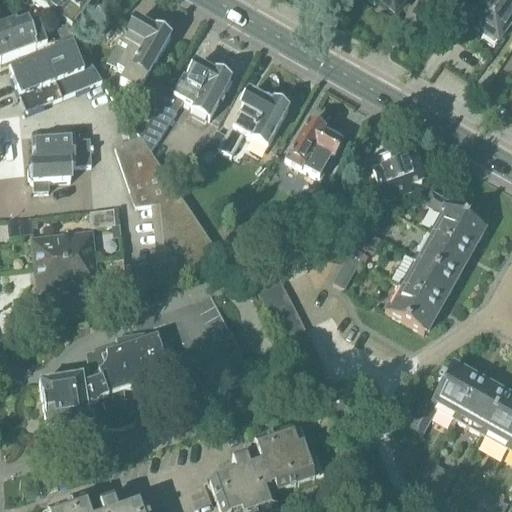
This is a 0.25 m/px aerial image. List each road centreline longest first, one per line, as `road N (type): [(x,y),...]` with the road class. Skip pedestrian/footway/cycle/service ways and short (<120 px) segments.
road 1 (unknown): [(0,472),(161,422),(197,406),(210,383),(176,310),(0,370)]
road 2 (secondary): [(214,0),(511,167)]
